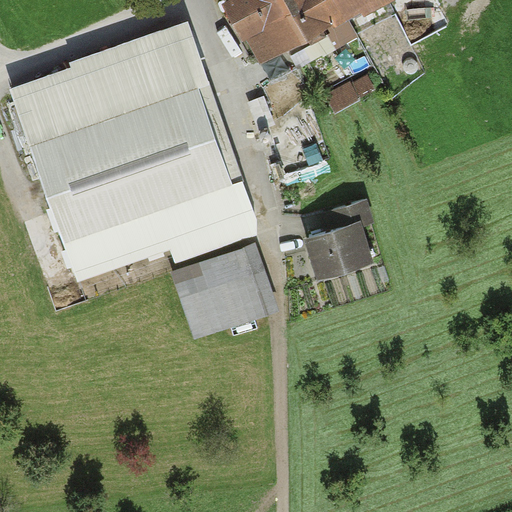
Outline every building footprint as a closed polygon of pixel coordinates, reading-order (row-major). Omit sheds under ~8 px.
[(399,0),(224,0),(218,4),(253,66),(328,25),(334,36),(399,0)] [(12,85),(75,279),(164,250),(171,272),(191,331),(279,303),(190,28),(12,85)] [(369,72),(330,91),(338,108),(377,88),(369,72)] [(267,95),(251,102),(259,125),(275,118),(267,95)] [(369,258),(355,218),(295,240),(309,279),(369,258)]
